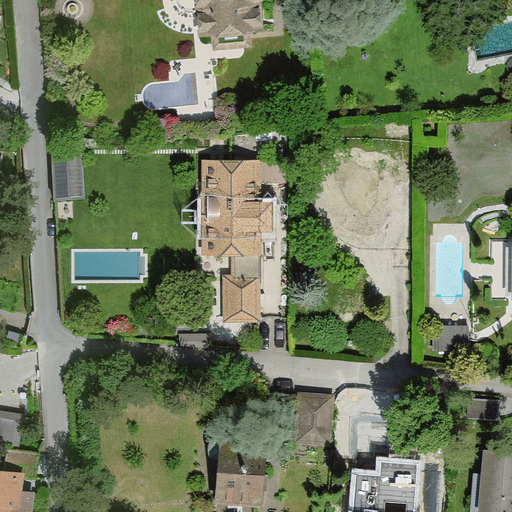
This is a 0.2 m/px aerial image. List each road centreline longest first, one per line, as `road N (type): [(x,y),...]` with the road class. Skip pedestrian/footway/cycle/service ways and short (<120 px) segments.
road 1 (residential): [(54,344),(511,383)]
road 2 (residential): [(54,344),(27,0)]
road 3 (residential): [(63,511),(54,344)]
